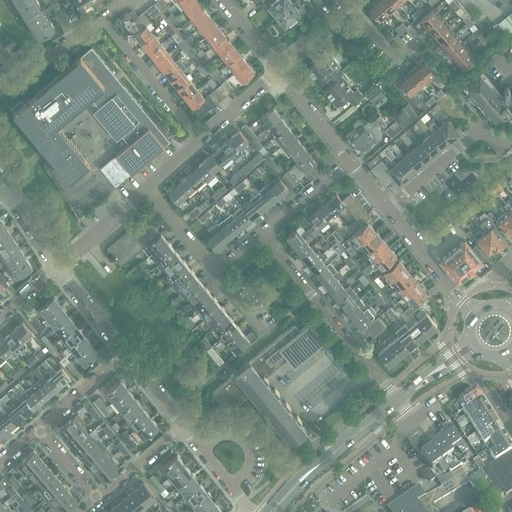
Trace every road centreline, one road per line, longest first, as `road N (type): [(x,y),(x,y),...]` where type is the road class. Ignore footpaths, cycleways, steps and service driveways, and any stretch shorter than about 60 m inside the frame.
road 1 (residential): [(397,400),(261,234)]
road 2 (tertiary): [(272,511),(397,400)]
road 3 (residential): [(387,210),(478,131),(503,146),(511,139)]
road 4 (residential): [(199,139),(101,18)]
road 5 (residential): [(475,314),(387,210)]
